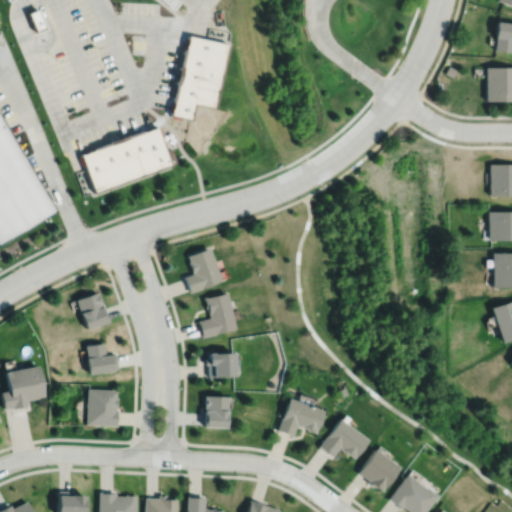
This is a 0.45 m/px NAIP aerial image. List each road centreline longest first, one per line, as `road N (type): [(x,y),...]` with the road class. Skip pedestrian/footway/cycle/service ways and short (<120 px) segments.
road 1 (residential): [(0,290),(85,248),(271,190),(322,163),(394,95),(439,0)]
road 2 (residential): [(344,511),(280,469),(250,461),(53,452),(0,464)]
road 3 (residential): [(155,456),(169,435),(168,341),(142,256),(121,234)]
road 4 (residential): [(121,234),(119,264),(148,362),(145,434),(155,456)]
road 5 (residential): [(394,95),(446,127),(511,130)]
